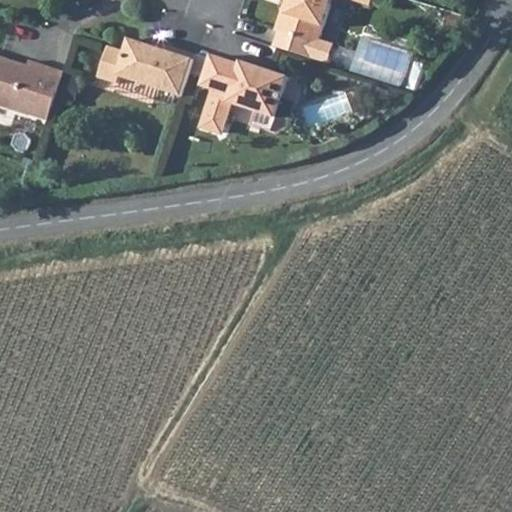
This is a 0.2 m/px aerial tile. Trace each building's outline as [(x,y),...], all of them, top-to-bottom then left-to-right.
[(374,0),(292,0),(292,1),(289,0),(287,0),(277,32),(281,33),(276,47),(331,65),(337,45),(322,40),(334,0),(353,0),(372,6),(374,0)] [(414,52),(364,36),(353,72),(403,88),(414,52)] [(122,77),(185,97),(199,56),(171,47),(169,52),(154,47),(132,40),(127,53),(110,47),(100,78),(120,84),(122,77)] [(156,42),(154,47),(169,52),(171,47),(156,42)] [(227,129),(235,104),(278,119),(291,78),(243,62),(242,65),(214,56),(204,87),(214,91),(202,128),(218,134),(227,129)] [(0,57),(0,104),(50,121),(66,72),(31,61),(29,67),(0,57)] [(345,90),(297,106),(307,131),(354,112),(345,90)]
